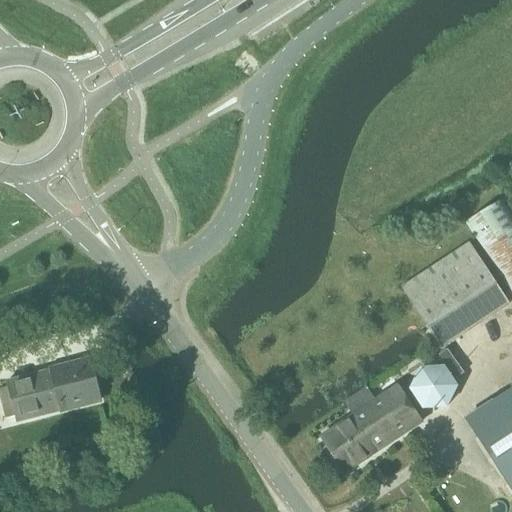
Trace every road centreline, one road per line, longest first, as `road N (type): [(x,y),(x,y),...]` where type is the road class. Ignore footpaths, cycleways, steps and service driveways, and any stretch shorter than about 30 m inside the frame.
road 1 (unclassified): [(146,289),(226,229),(246,186),(273,74),(306,36),(355,0)]
road 2 (tertiary): [(308,511),(146,289)]
road 3 (secondary): [(78,119),(268,0)]
road 4 (secondary): [(207,0),(111,59),(59,74)]
